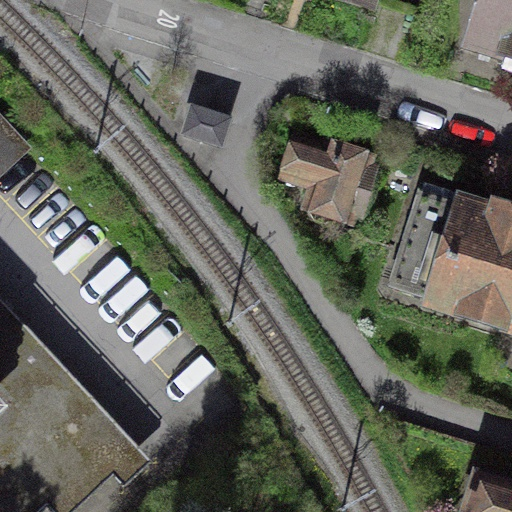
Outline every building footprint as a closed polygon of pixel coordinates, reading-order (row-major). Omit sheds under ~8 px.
[(511,0),(488,0),(474,42),(506,52),(501,67),(511,70),(511,0)] [(193,110),(186,133),(220,144),(227,121),(193,110)] [(0,114),(0,178),(32,149),(0,114)] [(299,144),(289,176),(310,183),(307,194),(311,200),(308,212),(313,220),(327,225),(338,222),(339,219),(347,221),(350,212),(362,215),(377,169),(366,165),(368,155),(333,144),(329,154),(299,144)] [(420,193),(391,285),(433,298),(433,300),(511,324),(511,212),(496,207),(493,215),(462,205),(462,206),(420,193)] [(0,511),(39,511),(59,495),(74,511),(128,461),(124,457),(121,460),(78,414),(81,411),(78,407),(74,410),(31,364),(34,360),(31,356),(27,360),(0,330),(0,511)] [(511,511),(511,490),(479,480),(469,511),(511,511)]
